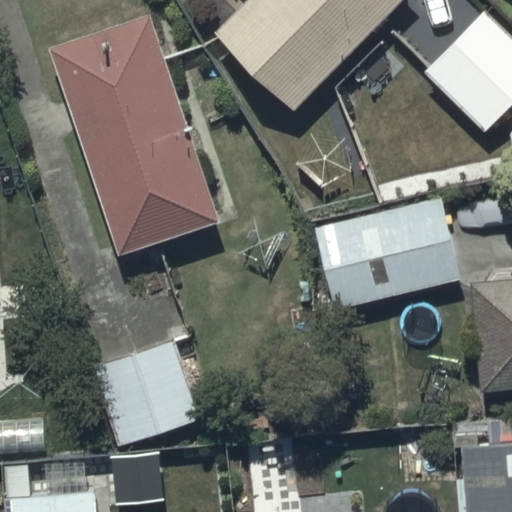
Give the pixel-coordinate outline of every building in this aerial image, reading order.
[(235,0),(216,20),(294,97),(389,0),(235,0)] [(511,30),(484,3),(424,63),(484,123),(511,94),(511,30)] [(50,39),(120,243),(223,208),(154,4),(50,39)] [(436,187),(313,219),(336,305),(458,273),(436,187)] [(511,269),(473,272),(480,378),(511,376),(511,269)] [(203,410),(176,330),(92,358),(119,438),(203,410)] [(0,419),(0,455),(49,452),(45,415),(0,419)] [(511,511),(511,436),(461,440),(466,511),(511,511)] [(96,511),(92,478),(10,488),(12,511),(96,511)]
